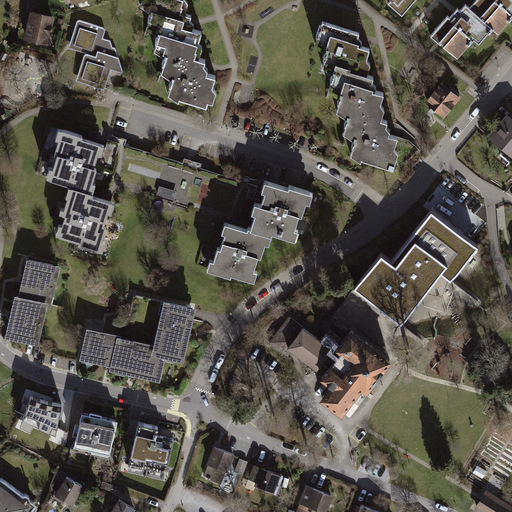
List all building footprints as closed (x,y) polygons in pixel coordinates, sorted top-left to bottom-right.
[(143,0),(142,4),(153,12),(150,18),(151,19),(148,28),(159,32),(156,41),(157,42),(154,51),(167,56),(161,72),(177,78),(171,94),(181,101),(182,98),(210,106),(211,101),(216,102),(220,90),(216,86),(219,76),(210,73),(211,69),(207,64),(209,60),(198,56),(200,49),(198,49),(204,31),(195,28),(196,24),(193,19),(194,14),(184,11),(186,5),(184,4),(185,0),(143,0)] [(390,0),(388,3),(402,15),(415,0),(390,0)] [(441,44),(458,58),(474,40),(480,45),(493,30),(499,35),(511,19),(511,0),(475,0),(470,7),(466,4),(460,10),(457,8),(450,17),(448,15),(430,35),(441,44)] [(56,16),(31,10),(24,39),(49,45),(56,16)] [(77,21),(76,22),(68,48),(85,53),(85,54),(84,55),(84,56),(76,81),(100,89),(101,89),(103,89),(105,88),(105,87),(106,86),(111,70),(124,74),(115,48),(112,47),(110,40),(103,38),(105,31),(105,30),(105,29),(104,28),(81,20),(79,20),(77,21)] [(359,32),(322,21),(321,24),(319,24),(316,36),(317,36),(315,44),(325,51),(324,58),(325,58),(323,65),(333,73),(331,80),(332,80),(329,89),(340,93),(336,103),(338,103),(334,112),(348,117),(342,133),(355,142),(350,155),(361,162),(362,159),(388,167),(390,162),(397,164),(400,152),(396,147),(399,137),(390,134),(392,130),(388,125),(389,121),(382,118),(385,109),(381,103),(384,92),(375,89),(377,85),(373,80),(375,76),(368,74),(371,64),(367,59),(371,48),(361,45),(362,41),(358,36),(359,32)] [(461,97),(441,81),(424,102),(444,117),(461,97)] [(511,117),(508,114),(489,136),(511,155),(511,117)] [(83,136),(59,128),(56,139),(60,140),(55,154),(59,155),(54,168),(51,167),(47,177),(71,185),(67,196),(70,197),(66,210),(62,208),(60,213),(67,215),(64,226),(60,225),(56,235),(81,242),(80,245),(104,252),(107,242),(103,241),(107,228),(105,227),(109,212),(113,214),(116,203),(94,196),(97,184),(94,183),(98,169),(95,168),(99,155),(103,156),(106,145),(83,138),(83,136)] [(309,204),(312,194),(288,186),(287,188),(263,181),(260,192),(264,193),(260,205),(253,203),(249,214),(254,216),(249,229),(247,229),(246,231),(222,223),(219,234),(223,235),(218,250),(216,249),(212,262),(208,261),(205,270),(229,278),(230,275),(254,283),(257,273),(253,272),(257,258),(260,259),(264,245),(267,245),(271,234),(294,241),(297,230),(294,229),(298,216),(301,217),(305,203),(309,204)] [(178,191),(160,186),(157,195),(175,200),(178,191)] [(381,252),(354,288),(401,324),(440,273),(450,281),(478,245),(431,209),(391,260),(381,252)] [(61,265),(28,258),(19,295),(16,294),(6,338),(39,345),(48,308),(51,309),(61,265)] [(122,336),(87,328),(80,361),(111,368),(110,371),(161,382),(166,358),(185,362),(198,308),(165,301),(155,346),(121,339),(122,336)] [(289,317),(269,343),(287,357),(291,352),(322,376),(338,356),(333,352),(339,344),(326,334),(320,341),(289,317)] [(351,328),(339,344),(333,352),(338,356),(322,376),(319,379),(329,387),(319,401),(341,418),(344,413),(349,417),(394,361),(351,328)] [(60,411),(32,404),(32,406),(25,405),(21,421),(28,423),(27,428),(46,432),(47,428),(55,430),(60,411)] [(90,414),(82,413),(74,447),(110,456),(118,421),(102,417),(103,415),(91,412),(90,414)] [(160,428),(140,424),(131,465),(166,473),(174,440),(158,436),(160,428)] [(39,441),(28,436),(24,446),(35,450),(39,441)] [(235,452),(214,445),(203,477),(223,484),(235,452)] [(281,474),(252,463),(246,479),(275,490),(281,474)] [(487,471),(477,466),(473,473),(482,479),(487,471)] [(84,487),(67,477),(56,496),(73,506),(84,487)] [(23,496),(3,480),(0,480),(0,511),(31,511),(37,505),(30,501),(30,498),(27,495),(23,496)] [(113,485),(103,481),(101,488),(110,491),(113,485)] [(326,511),(333,494),(306,484),(295,511),(326,511)] [(122,488),(113,485),(110,491),(110,492),(120,495),(122,488)] [(511,506),(486,490),(474,509),(477,511),(509,511),(511,510),(511,506)] [(134,511),(136,510),(119,500),(111,511),(134,511)] [(363,503),(359,511),(376,511),(378,509),(363,503)]
